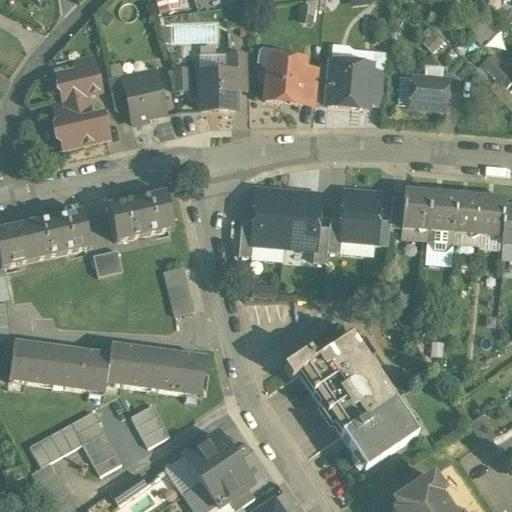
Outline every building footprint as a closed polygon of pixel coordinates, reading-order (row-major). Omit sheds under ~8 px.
[(43,0),(22,0),(37,9),(43,0)] [(174,0),(154,0),(158,17),(178,13),(174,0)] [(508,74),(493,58),(484,67),(499,83),(508,74)] [(226,59),(199,60),(199,77),(226,76),(226,59)] [(247,59),(226,59),(226,76),(233,76),(234,95),(248,95),(247,59)] [(89,61),(74,65),(77,77),(92,73),(89,61)] [(303,64),(268,61),(268,71),(263,74),(262,80),(266,86),(265,105),(281,107),(281,106),(300,107),(303,71),(303,64)] [(370,70),(331,68),(326,111),(367,114),(367,111),(370,75),(370,70)] [(317,73),(303,71),(300,107),(314,108),(317,73)] [(77,77),(58,81),(59,87),(57,89),(60,99),(62,101),(63,105),(80,101),(98,96),(92,73),(77,77)] [(384,76),(370,75),(367,111),(380,112),(384,76)] [(226,76),(199,77),(200,115),(235,114),(234,95),(233,76),(226,76)] [(411,82),(399,81),(397,109),(409,110),(411,82)] [(123,82),(108,86),(115,116),(129,113),(123,89),(124,89),(123,82)] [(124,89),(123,89),(129,113),(133,130),(148,126),(147,124),(164,120),(155,82),(124,89)] [(449,85),(411,82),(409,110),(446,113),(449,85)] [(511,95),(499,83),(490,91),(511,113),(511,95)] [(83,113),(56,120),(58,130),(55,130),(54,132),(57,143),(58,144),(61,144),(64,154),(106,144),(101,122),(86,125),(83,113)] [(281,250),(284,195),(255,193),(253,225),(252,249),(281,250)] [(341,224),(340,246),(377,248),(379,222),(381,196),(343,193),(341,224)] [(430,196),(404,194),(403,202),(400,231),(427,234),(430,196)] [(284,195),(281,250),(314,253),(315,230),(317,197),(284,195)] [(163,196),(106,210),(114,246),(172,233),(163,196)] [(456,198),(430,196),(427,234),(452,236),(456,198)] [(481,201),(456,198),(452,236),(478,238),(481,201)] [(403,202),(391,201),(389,230),(400,231),(403,202)] [(507,203),(481,201),(478,238),(504,240),(507,211),(507,203)] [(511,211),(507,211),(504,240),(503,249),(511,249),(511,211)] [(79,216),(0,234),(0,273),(88,252),(79,216)] [(379,222),(377,248),(387,249),(388,223),(379,222)] [(327,231),(325,256),(339,257),(340,246),(341,224),(327,223),(327,231)] [(252,249),(253,225),(240,224),(237,261),(250,261),(252,249)] [(314,253),(313,267),(324,267),(325,256),(327,231),(315,230),(314,253)] [(452,236),(427,234),(426,244),(432,253),(444,254),(452,247),(452,236)] [(511,249),(503,249),(502,262),(511,263),(511,249)] [(115,255),(91,261),(96,282),(120,277),(115,255)] [(182,271),(163,276),(173,320),(193,316),(182,271)] [(3,283),(0,283),(0,305),(8,304),(3,283)] [(276,301),(276,288),(249,288),(249,300),(276,301)] [(5,308),(0,308),(0,343),(8,344),(5,308)] [(349,339),(314,364),(308,355),(282,372),(290,383),(298,377),(341,440),(393,404),(349,339)] [(108,360),(13,347),(7,386),(103,399),(104,389),(108,360)] [(204,363),(110,350),(108,360),(104,389),(199,402),(204,363)] [(393,404),(341,440),(364,474),(416,438),(393,404)] [(130,420),(147,452),(169,441),(152,409),(130,420)] [(70,427),(82,448),(100,480),(121,468),(91,415),(70,427)] [(495,440),(481,418),(468,427),(482,449),(495,440)] [(28,451),(40,472),(82,448),(70,427),(28,451)] [(214,438),(182,461),(199,487),(236,462),(232,458),(229,457),(226,456),(214,438)] [(182,499),(199,487),(182,461),(164,473),(182,499)] [(236,462),(199,487),(216,511),(218,511),(227,506),(247,492),(250,490),(238,473),(238,469),(238,466),(236,462)] [(73,511),(49,467),(40,472),(30,477),(48,511),(73,511)] [(146,491),(137,478),(110,497),(119,510),(146,491)] [(431,480),(391,508),(394,511),(447,511),(440,502),(444,498),(431,480)] [(247,492),(227,506),(231,511),(239,511),(254,502),(247,492)] [(273,504),(279,511),(293,511),(283,497),(273,504)]
